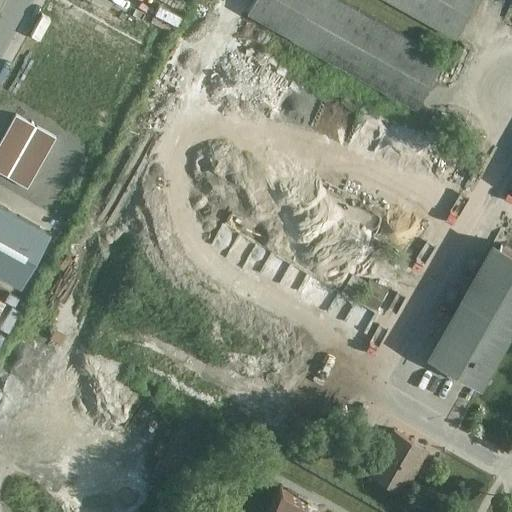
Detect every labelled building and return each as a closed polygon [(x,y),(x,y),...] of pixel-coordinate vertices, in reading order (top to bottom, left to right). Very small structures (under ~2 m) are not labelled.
[(442,56),(343,0),(251,0),(245,11),(413,107),(442,56)] [(479,0),(383,0),(457,40),(479,0)] [(15,115),(0,141),(0,173),(24,188),(53,137),(15,115)] [(0,204),(0,273),(21,285),(50,233),(0,204)] [(483,393),(511,340),(511,248),(493,238),(425,361),(483,393)] [(383,305),(390,287),(371,280),(365,299),(383,305)] [(404,502),(432,451),(393,429),(365,480),(404,502)] [(324,511),(283,489),(269,511),(324,511)]
